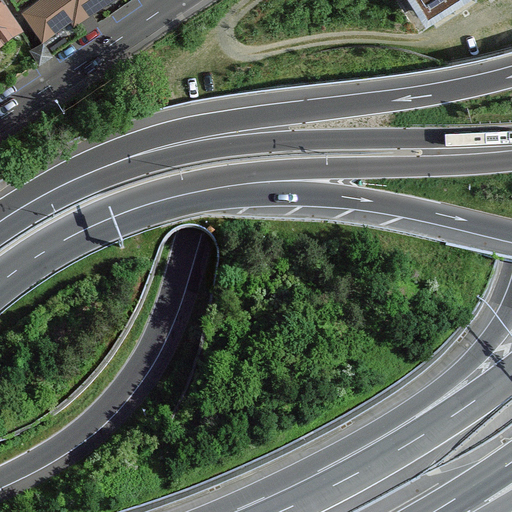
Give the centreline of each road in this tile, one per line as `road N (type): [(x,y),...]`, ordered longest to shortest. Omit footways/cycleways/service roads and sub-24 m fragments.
road 1 (motorway): [(0,476),(93,420),(142,360),(178,271),(208,134),(237,66),(271,26),(325,4),(431,10),(476,35),(511,79)]
road 2 (motorway): [(511,76),(231,121),(128,157)]
road 3 (primary): [(511,138),(279,142),(128,157)]
road 4 (primary): [(0,283),(108,218),(185,194),(268,181)]
road 5 (motorway): [(511,306),(471,360),(326,489)]
road 6 (motorway): [(268,181),(511,231)]
road 7 (primary): [(268,181),(511,153)]
road 8 (motorway): [(511,372),(326,489)]
road 9 (tertiary): [(0,122),(176,0)]
road 10 (primary): [(128,157),(0,221)]
